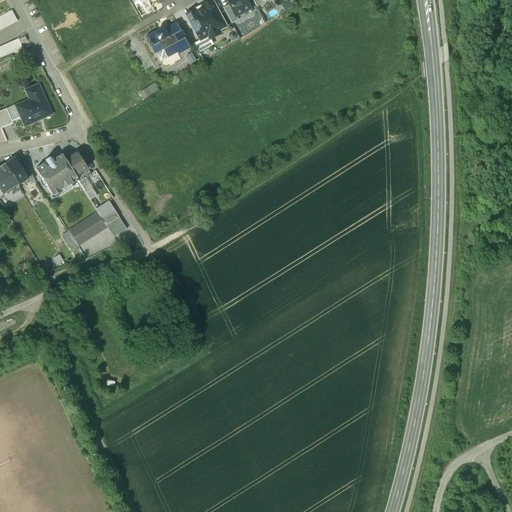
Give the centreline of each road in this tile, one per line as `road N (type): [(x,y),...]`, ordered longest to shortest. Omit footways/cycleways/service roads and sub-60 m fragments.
road 1 (secondary): [(393,511),(432,310),(437,110),(426,0)]
road 2 (track): [(421,85),(150,252)]
road 3 (track): [(40,301),(135,511)]
road 4 (residential): [(0,151),(78,131),(14,0)]
road 5 (track): [(150,252),(0,319)]
road 6 (track): [(150,252),(78,131)]
